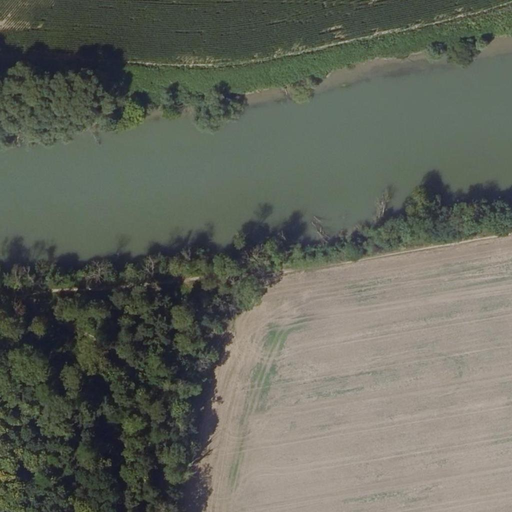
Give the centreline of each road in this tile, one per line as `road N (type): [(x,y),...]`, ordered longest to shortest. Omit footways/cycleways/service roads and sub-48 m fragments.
road 1 (track): [(511,226),(236,278)]
road 2 (track): [(0,294),(236,278)]
